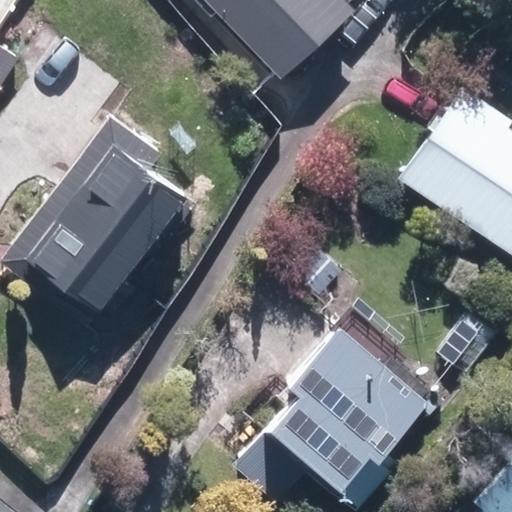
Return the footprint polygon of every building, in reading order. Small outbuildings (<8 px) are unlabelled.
[(355,0),(237,0),(301,58),(355,0)] [(511,103),(472,74),(406,164),(511,242),(511,103)] [(208,172),(117,105),(14,245),(105,312),(208,172)] [(439,384),(349,308),(304,361),(316,371),(282,411),(367,484),(399,446),(392,439),(439,384)] [(511,511),(511,463),(475,505),(483,511),(511,511)]
